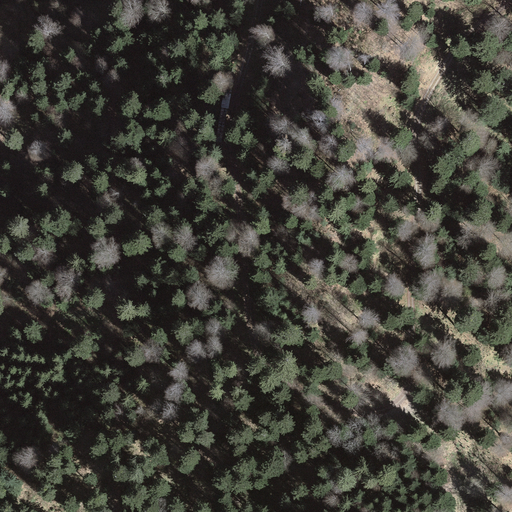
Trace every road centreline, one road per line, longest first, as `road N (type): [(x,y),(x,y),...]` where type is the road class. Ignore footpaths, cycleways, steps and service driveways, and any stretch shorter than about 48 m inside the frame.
road 1 (track): [(258,0),(231,145),(253,345),(288,386),(355,413),(394,403),(410,375),(414,151),(424,103),(453,53),(509,0)]
road 2 (track): [(0,362),(92,342),(113,314),(114,225)]
